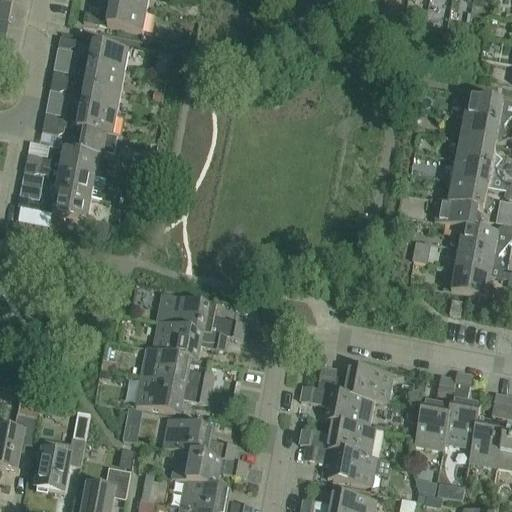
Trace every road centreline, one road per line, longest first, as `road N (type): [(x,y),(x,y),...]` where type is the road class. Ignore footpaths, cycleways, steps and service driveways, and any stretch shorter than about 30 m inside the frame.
road 1 (residential): [(511,366),(330,335),(303,333),(284,342),(270,422),(276,470),(268,511)]
road 2 (residential): [(0,122),(22,127),(38,57),(31,36),(39,0)]
